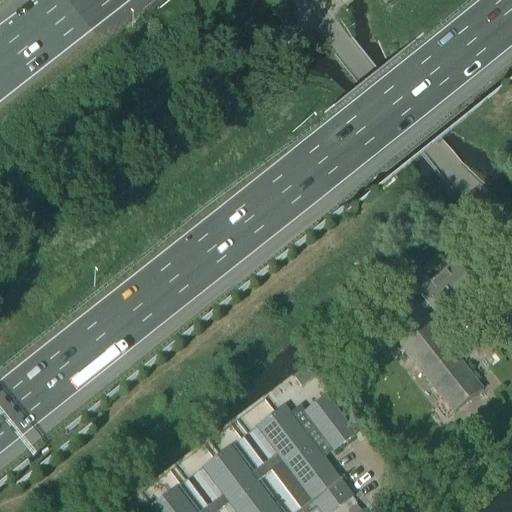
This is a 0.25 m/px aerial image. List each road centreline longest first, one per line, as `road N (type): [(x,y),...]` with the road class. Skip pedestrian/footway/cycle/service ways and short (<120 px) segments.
road 1 (motorway): [(0,417),(511,9)]
road 2 (tertiary): [(511,227),(459,180),(315,0)]
